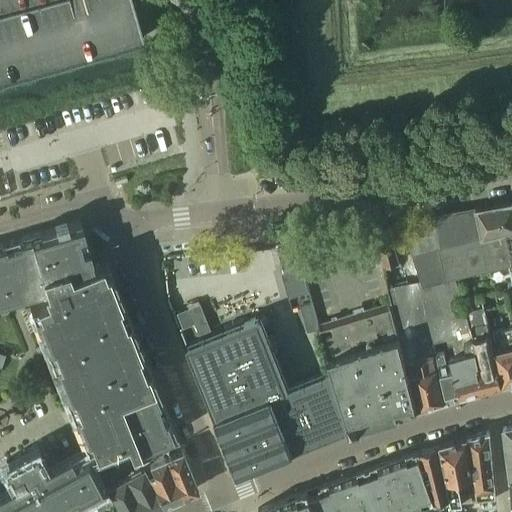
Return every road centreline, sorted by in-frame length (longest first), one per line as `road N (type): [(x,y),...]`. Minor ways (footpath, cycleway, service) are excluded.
road 1 (residential): [(511,171),(152,221),(135,233)]
road 2 (residential): [(227,495),(383,438),(511,403)]
road 3 (residential): [(135,233),(147,308),(227,495)]
road 4 (residential): [(135,233),(92,204),(0,226)]
